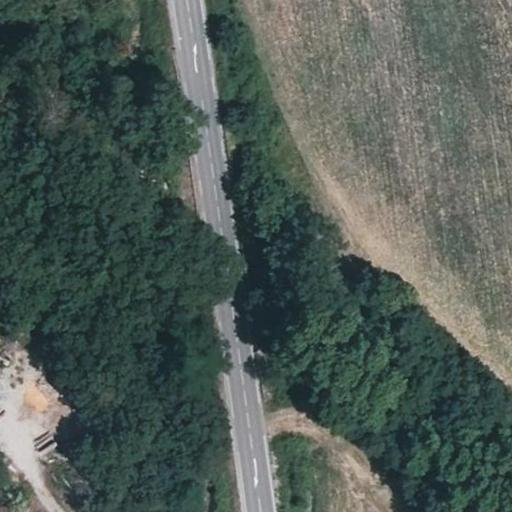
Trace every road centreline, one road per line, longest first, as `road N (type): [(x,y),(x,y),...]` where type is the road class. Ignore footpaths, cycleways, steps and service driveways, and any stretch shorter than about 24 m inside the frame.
road 1 (secondary): [(257,511),(187,0)]
road 2 (track): [(65,0),(199,86)]
